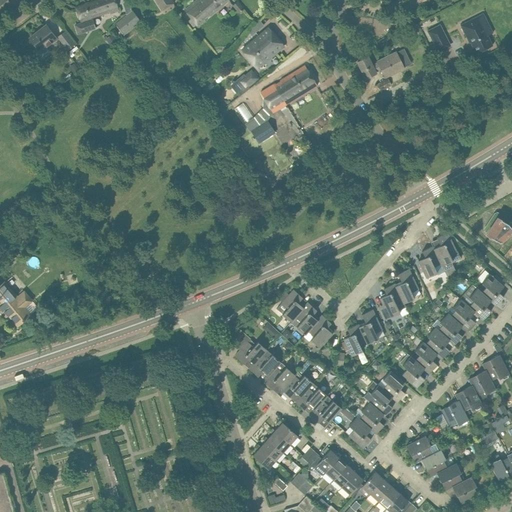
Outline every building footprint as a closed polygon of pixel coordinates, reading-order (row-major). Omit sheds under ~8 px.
[(119,10),(117,4),(115,0),(97,0),(76,7),(80,21),(81,21),(82,23),(75,25),(78,34),(95,28),(92,18),(109,12),(109,13),(119,10)] [(153,0),(161,12),(175,3),(172,0),(153,0)] [(196,0),(184,10),(198,26),(221,6),(229,0),(196,0)] [(239,15),(244,10),(238,3),(233,7),(239,15)] [(133,10),(115,23),(124,34),(134,26),(133,25),(140,20),(133,10)] [(468,37),(476,54),(492,45),(490,41),(487,36),(493,33),(488,24),(482,28),(478,19),(472,22),(470,20),(460,25),(467,38),(468,37)] [(259,20),(249,32),(252,35),(264,25),(259,20)] [(52,33),(46,25),(30,38),(36,46),(38,49),(49,41),(50,43),(56,38),(52,33)] [(434,43),(446,37),(440,25),(427,31),(434,43)] [(241,50),(257,68),(283,45),(268,27),(241,50)] [(65,33),(59,38),(67,50),(74,44),(75,44),(66,32),(65,33)] [(381,49),(394,41),(389,34),(376,41),(381,49)] [(376,73),(375,72),(381,69),(385,77),(404,68),(396,52),(377,61),(378,62),(372,65),(368,57),(357,62),(365,78),(376,73)] [(286,104),(317,85),(304,65),(274,84),(286,104)] [(252,70),(240,80),(246,88),(259,78),(252,70)] [(401,72),(385,80),(376,85),(380,91),(388,86),(404,78),(401,72)] [(286,104),(274,84),(260,92),(273,113),(286,104)] [(269,124),(260,129),(243,103),(237,108),(259,142),(274,132),(269,124)] [(319,138),(320,137),(314,127),(310,129),(311,131),(308,133),(307,131),(304,133),(311,145),(319,138)] [(483,231),(489,236),(500,242),(511,231),(511,219),(509,222),(506,220),(507,220),(504,218),(503,220),(493,215),(483,231)] [(436,237),(441,246),(442,248),(435,251),(441,263),(442,266),(453,261),(450,255),(456,252),(447,232),(436,237)] [(427,260),(420,263),(419,260),(418,261),(426,278),(437,273),(434,267),(441,263),(435,251),(433,246),(422,251),(425,258),(426,258),(427,260)] [(478,259),(474,263),(475,264),(478,267),(480,268),(481,267),(483,264),(484,264),(483,264),(482,263),(478,259)] [(398,274),(402,283),(403,283),(404,285),(397,289),(402,301),(403,302),(414,297),(411,291),(418,288),(408,269),(398,274)] [(489,274),(483,281),(482,282),(486,287),(482,292),(481,292),(489,298),(488,299),(496,306),(504,297),(498,292),(497,292),(495,291),(501,284),(503,287),(503,286),(489,274)] [(5,282),(0,285),(0,306),(17,327),(31,315),(26,309),(33,302),(24,292),(18,297),(5,282)] [(388,297),(382,300),(380,298),(384,307),(389,317),(400,312),(396,304),(402,301),(397,289),(394,283),(384,288),(387,295),(388,297)] [(482,292),(477,288),(469,296),(474,300),(468,306),(472,309),(472,310),(483,320),(491,311),(485,306),(483,304),(488,299),(489,298),(481,292),(482,292)] [(293,289),(290,293),(279,305),(285,311),(282,313),(285,316),(291,321),(295,317),(301,310),(295,305),(297,303),(302,297),(293,289)] [(468,306),(460,299),(453,308),(455,310),(451,315),(460,324),(459,324),(467,331),(475,322),(469,317),(467,315),(472,310),(472,309),(468,306)] [(301,322),(297,326),(305,334),(307,331),(316,323),(315,322),(309,317),(311,315),(312,316),(317,310),(308,302),(301,310),(295,317),(301,322)] [(361,314),(366,324),(366,323),(368,326),(361,329),(360,329),(366,342),(366,341),(367,343),(378,337),(375,331),(381,328),(372,309),(361,314)] [(451,315),(448,313),(441,321),(443,323),(438,329),(447,338),(454,345),(462,336),(457,331),(456,331),(454,330),(459,324),(460,324),(451,315)] [(322,315),(319,319),(315,322),(316,323),(307,331),(313,337),(311,339),(320,347),(332,333),(330,335),(324,330),(326,328),(331,323),(322,315)] [(352,338),(345,341),(344,338),(343,339),(351,355),(363,350),(360,344),(366,342),(360,329),(361,329),(358,324),(347,329),(350,336),(351,335),(352,338)] [(438,329),(435,327),(428,336),(430,338),(425,343),(434,352),(442,359),(450,350),(444,345),(444,346),(442,344),(447,338),(438,329)] [(274,328),(269,334),(275,339),(280,334),(274,328)] [(255,361),(253,363),(254,363),(262,354),(266,349),(265,348),(258,341),(253,346),(248,342),(251,339),(247,336),(240,329),(240,330),(236,344),(238,346),(241,348),(234,356),(243,364),(247,360),(248,358),(250,356),(255,361)] [(423,341),(415,350),(420,355),(415,360),(422,366),(421,367),(429,373),(437,364),(431,359),(431,360),(429,358),(434,352),(425,343),(423,341)] [(289,342),(285,347),(290,350),(293,346),(289,342)] [(266,349),(262,354),(254,363),(253,363),(249,368),(258,376),(261,372),(263,371),(262,370),(264,368),(270,373),(267,376),(268,376),(276,367),(280,361),(272,354),(271,354),(266,349)] [(335,365),(343,366),(344,353),(336,352),(335,365)] [(489,359),(490,360),(482,364),(485,370),(491,379),(498,375),(499,378),(509,373),(499,354),(498,355),(489,359)] [(410,355),(402,365),(407,369),(402,375),(417,388),(424,379),(419,374),(418,374),(416,372),(421,367),(422,366),(415,360),(414,359),(410,355)] [(311,363),(308,359),(298,371),(301,374),(311,363)] [(376,360),(371,365),(376,370),(381,365),(376,360)] [(286,367),(280,361),(276,367),(268,376),(267,376),(263,381),(272,389),(275,385),(277,383),(276,383),(278,381),(284,386),(295,374),(286,367)] [(316,363),(314,366),(322,372),(326,368),(316,363)] [(405,383),(390,370),(383,379),(387,383),(383,388),(390,395),(389,395),(397,402),(405,393),(399,388),(397,387),(402,381),(404,383),(405,383)] [(475,374),(476,375),(468,379),(471,385),(476,394),(484,390),(486,393),(496,388),(491,379),(485,370),(475,374)] [(303,376),(297,371),(295,374),(284,386),(281,389),(290,397),(294,393),(295,391),(296,389),(302,394),(308,387),(313,382),(304,375),(303,376)] [(338,376),(332,382),(336,385),(341,379),(338,376)] [(308,406),(309,404),(310,402),(316,407),(322,399),(323,400),(327,395),(318,387),(313,382),(308,387),(302,394),(295,402),(304,410),(308,406)] [(51,383),(38,384),(39,398),(58,396),(57,387),(52,387),(51,383)] [(378,384),(370,393),(368,391),(363,396),(369,402),(381,412),(381,413),(384,416),(392,407),(387,402),(386,403),(384,401),(389,395),(390,395),(383,388),(378,384)] [(462,390),(462,391),(455,394),(458,400),(463,409),(470,406),(471,408),(481,403),(476,394),(471,385),(462,390)] [(332,400),(327,395),(323,400),(322,399),(316,407),(309,414),(318,423),(322,418),(323,417),(323,416),(325,414),(330,420),(328,422),(331,420),(335,415),(341,408),(332,400)] [(448,405),(449,406),(441,410),(445,419),(449,426),(457,422),(458,424),(468,419),(463,409),(458,400),(448,405)] [(362,410),(365,412),(359,418),(369,426),(368,427),(376,434),(384,425),(378,420),(376,418),(381,413),(381,412),(369,402),(362,410)] [(344,406),(340,411),(343,414),(348,409),(344,406)] [(371,439),(365,434),(363,433),(368,427),(369,426),(359,418),(357,415),(349,425),(354,429),(348,435),(363,448),(371,439)] [(497,432),(504,428),(501,423),(508,420),(506,415),(492,423),(497,432)] [(277,423),(279,425),(275,430),(290,444),(297,436),(280,420),(277,423)] [(491,423),(483,426),(487,433),(494,430),(491,423)] [(270,431),(272,433),(268,438),(283,452),(290,444),(275,430),(273,428),(270,431)] [(494,431),(479,439),(482,445),(497,438),(494,431)] [(263,439),(265,441),(260,446),(275,461),(283,452),(268,438),(265,436),(263,439)] [(406,446),(411,455),(412,455),(415,463),(421,460),(421,459),(431,453),(427,446),(430,445),(425,436),(406,446)] [(258,449),(253,455),(268,469),(275,461),(260,446),(258,444),(256,447),(258,449)] [(306,461),(315,451),(310,447),(302,456),(306,461)] [(330,449),(329,451),(317,464),(325,472),(339,457),(341,455),(338,452),(336,455),(330,449)] [(421,460),(426,469),(427,469),(431,476),(437,473),(436,473),(447,467),(443,459),(445,458),(440,449),(431,453),(421,459),(421,460)] [(306,461),(311,465),(320,455),(315,451),(306,461)] [(511,465),(508,456),(507,457),(501,460),(500,458),(490,463),(500,483),(510,478),(509,477),(511,475),(511,465)] [(346,459),(344,462),(339,457),(325,472),(333,479),(347,464),(349,462),(346,459)] [(437,473),(441,483),(442,482),(446,490),(452,487),(462,481),(458,473),(460,472),(455,462),(447,467),(436,473),(437,473)] [(354,467),(352,469),(347,464),(333,479),(341,486),(355,471),(357,469),(354,467)] [(365,476),(362,474),(360,476),(355,471),(341,486),(350,494),(365,476)] [(375,471),(372,475),(369,479),(362,486),(370,494),(384,479),(386,476),(383,474),(381,476),(375,471)] [(303,476),(299,472),(297,475),(290,482),(294,486),(303,476)] [(294,486),(299,490),(307,480),(303,476),(294,486)] [(457,496),(461,503),(478,495),(474,487),(476,486),(471,476),(462,481),(452,487),(457,496)] [(283,490),(287,486),(278,478),(274,482),(283,490)] [(391,481),(389,483),(384,479),(370,494),(378,501),(392,486),(394,484),(391,481)] [(304,495),(311,487),(313,485),(307,480),(299,490),(304,495)] [(402,491),(399,488),(397,491),(392,486),(378,501),(386,508),(400,493),(402,491)] [(286,499),(284,494),(275,497),(274,493),(268,496),(271,504),(286,499)] [(407,495),(405,498),(400,493),(386,508),(390,511),(397,511),(410,498),(407,495)] [(315,504),(313,503),(306,496),(302,500),(311,508),(315,504)] [(284,509),(284,511),(303,511),(305,511),(307,511),(311,508),(302,500),(297,505),(284,509)] [(403,511),(410,511),(415,507),(411,502),(403,511)]
